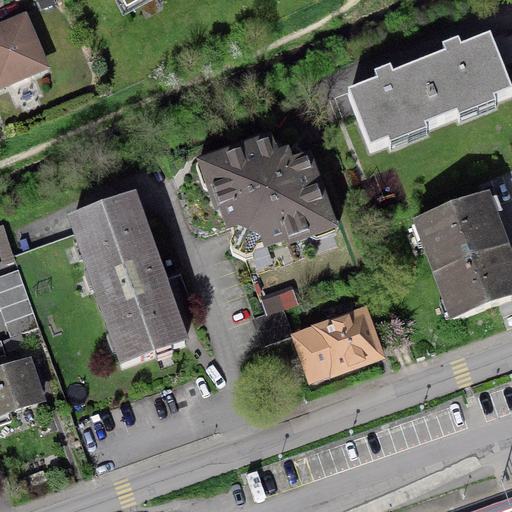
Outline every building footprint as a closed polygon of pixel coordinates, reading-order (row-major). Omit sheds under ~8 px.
[(0,31),(0,99),(53,78),(29,20),(0,31)] [(421,74),(442,127),(508,100),(487,47),(421,74)] [(442,127),(421,74),(349,102),(370,155),(442,127)] [(244,260),(327,226),(304,171),(282,180),(270,151),(209,176),(244,260)] [(71,228),(124,370),(181,349),(129,207),(71,228)] [(415,239),(449,337),(511,315),(511,253),(497,211),(415,239)] [(21,279),(0,286),(0,307),(12,342),(40,333),(21,279)] [(283,309),(255,320),(265,347),(293,337),(283,309)] [(313,388),(375,363),(358,320),(296,345),(313,388)] [(25,356),(0,365),(0,439),(52,420),(49,410),(62,405),(51,374),(34,380),(25,356)]
